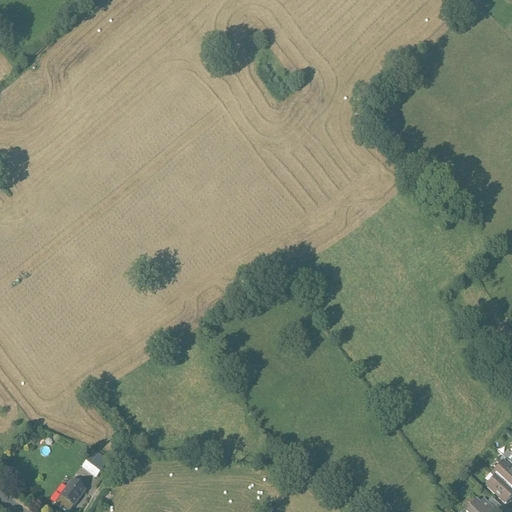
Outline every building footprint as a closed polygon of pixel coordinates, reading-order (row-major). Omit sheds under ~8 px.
[(107,463),(94,453),(82,468),(96,478),(107,463)] [(511,491),(511,474),(501,464),(492,475),(495,477),(511,492),(511,491)] [(511,492),(495,477),(486,487),(505,505),(511,497),(511,492)] [(85,492),(72,482),(60,497),(73,507),(85,492)] [(498,511),(501,509),(491,500),(487,504),(490,507),(486,510),(488,511),(498,511)] [(483,501),(480,504),(476,501),(466,511),(488,511),(486,510),(490,507),(487,504),(483,501)]
